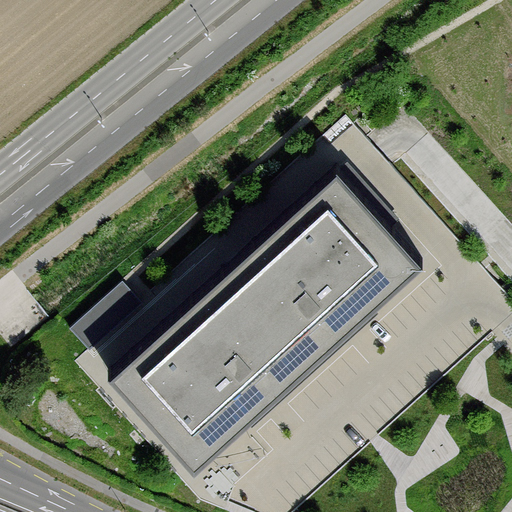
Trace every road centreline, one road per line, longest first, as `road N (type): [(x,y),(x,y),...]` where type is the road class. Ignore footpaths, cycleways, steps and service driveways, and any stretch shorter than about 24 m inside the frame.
road 1 (secondary): [(0,224),(278,0)]
road 2 (secondary): [(216,0),(0,174)]
